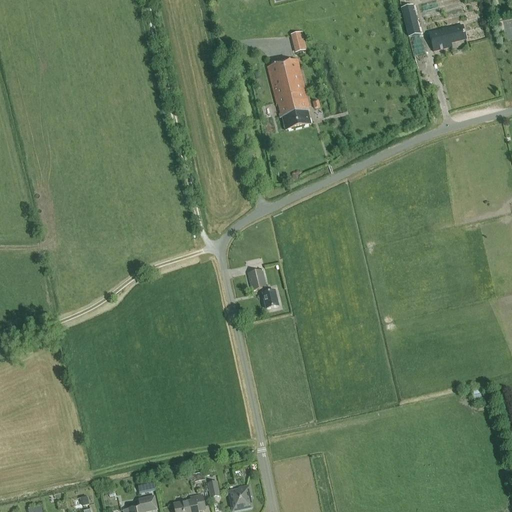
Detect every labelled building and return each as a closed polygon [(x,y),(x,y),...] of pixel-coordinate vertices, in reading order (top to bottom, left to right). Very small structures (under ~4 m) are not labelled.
[(401,10),(409,38),(420,35),(413,7),(401,10)] [(452,44),(466,41),(462,27),(449,30),(449,28),(429,33),(434,52),(452,47),(452,44)] [(306,32),(294,35),(299,53),(311,50),(306,32)] [(417,57),(429,54),(424,35),(413,38),(417,57)] [(310,126),(307,113),(310,113),(309,108),(309,107),(298,61),(266,69),(276,106),(277,106),(280,116),(278,116),(279,120),(283,119),(286,132),(310,126)] [(266,311),(278,308),(275,293),(267,295),(266,290),(267,290),(262,271),(248,275),(252,293),(262,290),(263,295),(262,295),(266,311)] [(485,387),(475,388),(476,398),(486,397),(485,387)] [(211,499),(219,497),(216,483),(208,485),(211,499)] [(156,492),(154,484),(138,488),(139,495),(156,492)] [(248,498),(252,497),(249,487),(239,489),(239,492),(230,494),(233,511),(251,508),(248,498)] [(199,511),(205,511),(202,496),(190,499),(191,502),(174,506),(174,511),(199,511)] [(128,511),(152,511),(157,511),(154,497),(139,501),(140,508),(128,511)]
